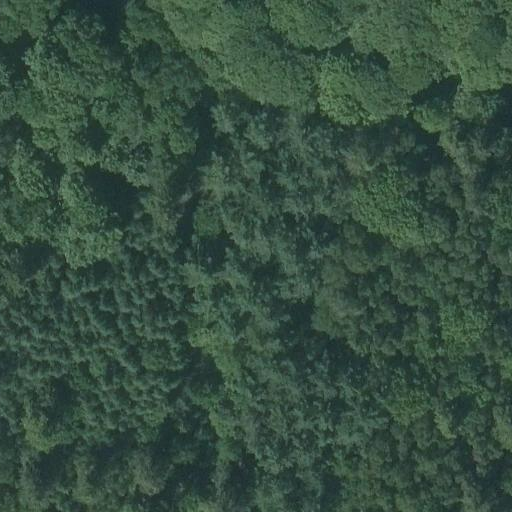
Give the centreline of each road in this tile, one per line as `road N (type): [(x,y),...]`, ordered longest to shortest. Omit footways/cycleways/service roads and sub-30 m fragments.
road 1 (track): [(183,208),(196,0)]
road 2 (track): [(205,383),(191,331),(183,208)]
road 3 (track): [(256,511),(205,383)]
